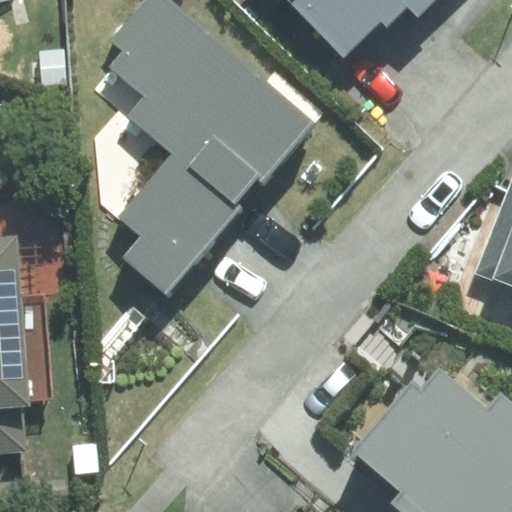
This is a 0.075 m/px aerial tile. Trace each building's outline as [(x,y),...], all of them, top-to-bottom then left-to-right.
[(325,124),(168,0),(149,0),(112,38),(128,51),(111,69),(151,98),(130,118),(176,157),(121,216),(144,239),(126,259),(175,296),(325,124)] [(288,0),(353,61),(391,25),(400,30),(419,12),(428,20),(447,0),(288,0)] [(511,185),(475,271),(511,286),(511,185)] [(37,413),(24,242),(0,243),(0,457),(30,455),(26,413),(37,413)] [(377,370),(292,462),(345,511),(511,511),(511,460),(509,463),(458,416),(444,431),(377,370)]
